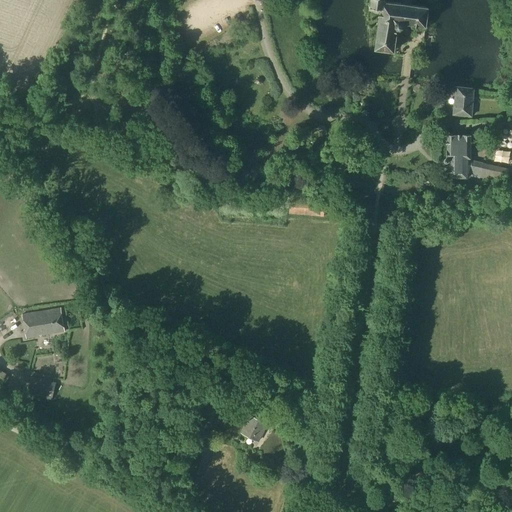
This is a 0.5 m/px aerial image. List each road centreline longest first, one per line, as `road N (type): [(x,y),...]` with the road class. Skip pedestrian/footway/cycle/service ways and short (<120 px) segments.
road 1 (track): [(200,376),(277,419),(300,478),(337,505)]
road 2 (unclassified): [(166,511),(0,420)]
road 3 (unclassified): [(511,493),(402,497),(341,511)]
